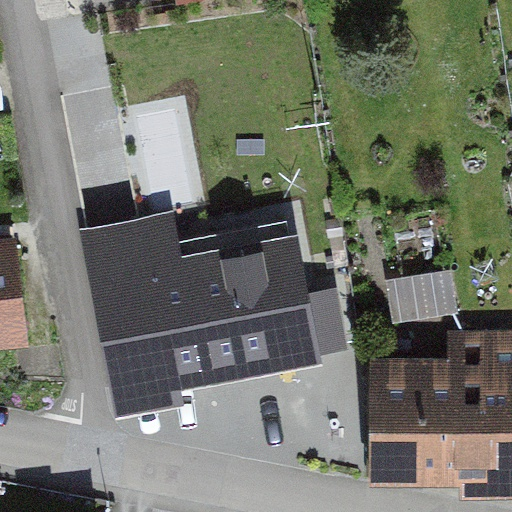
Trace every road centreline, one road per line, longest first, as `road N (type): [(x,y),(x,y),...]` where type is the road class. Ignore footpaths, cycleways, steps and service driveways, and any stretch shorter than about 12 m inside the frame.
road 1 (residential): [(13,0),(89,392),(86,455)]
road 2 (residential): [(86,455),(417,511)]
